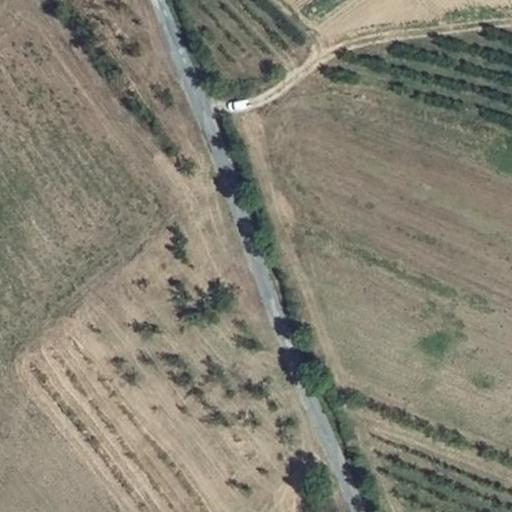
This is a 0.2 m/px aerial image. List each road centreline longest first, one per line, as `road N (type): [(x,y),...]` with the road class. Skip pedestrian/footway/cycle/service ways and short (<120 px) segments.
road 1 (unclassified): [(156,0),(357,511)]
road 2 (track): [(205,111),(257,101),(344,44),(511,22)]
